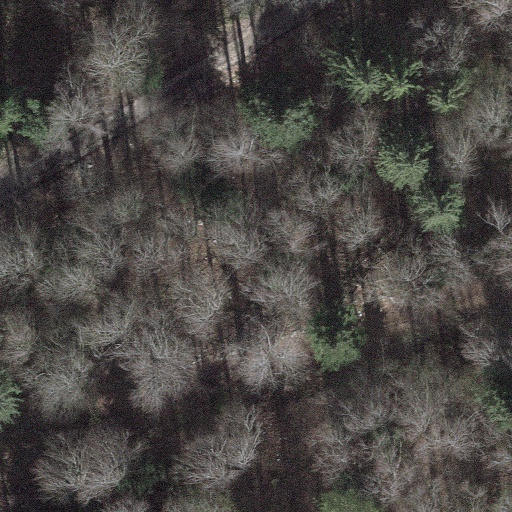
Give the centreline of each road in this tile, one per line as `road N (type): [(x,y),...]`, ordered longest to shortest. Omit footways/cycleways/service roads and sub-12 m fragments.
road 1 (track): [(511,284),(0,426)]
road 2 (track): [(291,0),(0,164)]
